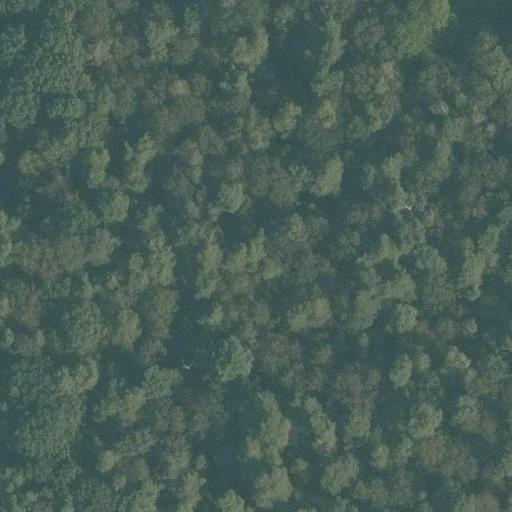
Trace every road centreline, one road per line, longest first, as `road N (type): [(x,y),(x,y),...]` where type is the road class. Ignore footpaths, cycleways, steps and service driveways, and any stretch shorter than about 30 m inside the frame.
road 1 (track): [(58,511),(40,0)]
road 2 (track): [(361,0),(511,100)]
